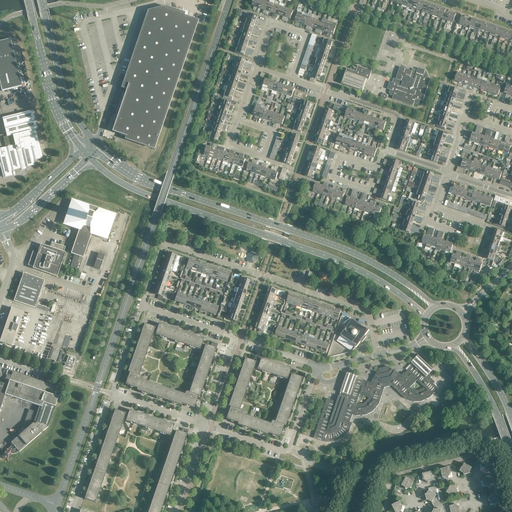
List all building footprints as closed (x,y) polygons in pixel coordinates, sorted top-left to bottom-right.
[(264,1),(262,0),(258,0),(255,11),(257,12),(259,8),(261,9),(264,1)] [(420,1),(417,0),(414,0),(412,8),(417,10),(420,1)] [(425,3),(420,1),(417,10),(422,12),(425,3)] [(274,4),(269,2),(265,14),(267,15),(268,12),(271,12),(274,4)] [(430,4),(425,3),(422,12),(427,14),(430,4)] [(435,6),(430,4),(427,14),(432,15),(435,6)] [(283,7),(279,6),(274,18),(277,18),(278,15),(280,16),(283,7)] [(440,8),(435,6),(432,15),(437,17),(440,8)] [(124,88),(129,90),(114,132),(128,137),(128,139),(156,149),(163,131),(166,121),(200,23),(200,21),(186,16),(187,14),(168,7),(150,12),(124,88)] [(446,10),(440,8),(437,17),(442,19),(446,10)] [(293,11),(288,9),(284,21),(286,22),(288,18),(290,19),(293,11)] [(303,12),(298,10),(294,22),(297,22),(296,26),(298,27),(302,15),(303,12)] [(451,11),(446,10),(442,19),(448,21),(451,11)] [(456,13),(451,11),(448,21),(453,22),(454,20),(456,13)] [(249,13),(247,18),(263,24),(263,21),(256,19),(257,16),(249,13)] [(307,17),(302,15),(298,27),(300,28),(302,24),(304,25),(307,17)] [(467,17),(462,15),(459,24),(464,26),(467,17)] [(472,19),(467,17),(464,26),(469,28),(472,19)] [(317,20),(312,18),(308,30),(310,31),(311,27),(314,28),(317,20)] [(322,19),(322,21),(317,33),(320,34),(321,31),(323,32),(327,21),(322,19)] [(477,21),(472,19),(469,28),(474,30),(477,21)] [(332,22),(327,21),(323,32),(326,32),(325,36),(327,37),(332,22)] [(482,22),(477,21),(474,30),(479,31),(482,22)] [(337,24),(332,22),(327,37),(329,37),(331,34),(333,35),(336,26),(337,24)] [(487,24),(482,22),(479,31),(484,33),(487,24)] [(493,26),(487,24),(484,33),(489,35),(493,26)] [(498,28),(493,26),(489,35),(495,37),(498,28)] [(503,29),(498,28),(495,37),(500,38),(503,29)] [(508,31),(503,29),(500,38),(505,40),(508,31)] [(10,39),(0,41),(0,84),(2,91),(22,86),(10,39)] [(247,45),(239,43),(237,47),(249,51),(250,49),(246,48),(247,45)] [(235,62),(247,66),(251,68),(251,65),(244,63),(245,60),(237,57),(235,62)] [(358,66),(357,69),(356,72),(350,70),(347,69),(341,84),(362,91),(362,90),(366,79),(368,80),(372,71),(369,70),(365,69),(364,68),(358,66)] [(242,70),(234,67),(232,72),(244,76),(245,74),(241,73),(242,70)] [(396,79),(394,78),(394,79),(396,79),(395,81),(393,80),(392,83),(390,82),(387,89),(389,90),(391,90),(390,93),(390,94),(393,95),(392,97),(392,99),(413,106),(413,105),(414,103),(417,104),(418,103),(419,100),(421,101),(423,101),(430,80),(427,80),(430,73),(425,70),(418,68),(417,70),(412,69),(412,71),(410,70),(400,67),(396,79)] [(270,81),(265,79),(261,90),(266,92),(267,89),(270,81)] [(450,87),(448,92),(460,96),(461,94),(457,93),(458,90),(450,87)] [(235,94),(234,94),(225,91),(224,96),(227,97),(226,99),(231,101),(232,99),(233,96),(237,98),(237,95),(235,94)] [(307,95),(295,91),(294,96),(305,100),(307,95)] [(455,100),(446,97),(445,102),(457,106),(457,103),(454,102),(455,100)] [(231,101),(226,99),(226,101),(222,100),(221,105),(233,109),(233,107),(230,105),(231,103),(231,101)] [(262,105),(257,104),(253,115),(258,117),(261,108),(262,105)] [(346,108),(334,105),(333,110),(344,113),(346,108)] [(228,113),(219,110),(217,114),(229,119),(230,116),(227,115),(228,113)] [(295,114),(298,115),(306,118),(308,113),(299,110),(297,110),(295,114)] [(3,118),(9,142),(7,142),(8,147),(6,148),(6,149),(0,150),(0,164),(3,177),(12,175),(11,170),(21,168),(21,170),(26,169),(25,166),(26,166),(34,164),(33,159),(43,157),(31,111),(3,118)] [(448,119),(440,116),(438,121),(448,124),(450,125),(451,123),(447,122),(448,119)] [(221,132),(212,129),(211,134),(223,138),(224,136),(220,134),(221,132)] [(496,133),(494,140),(491,139),(489,148),(493,149),(496,141),(497,140),(498,137),(499,134),(496,133)] [(223,138),(211,134),(209,139),(212,140),(211,141),(214,142),(214,140),(218,142),(218,139),(222,140),(223,138)] [(329,156),(328,158),(325,168),(324,172),(328,173),(334,158),(329,156)] [(287,170),(282,168),(279,179),(280,180),(283,181),(287,170)] [(419,179),(422,180),(430,183),(431,181),(434,182),(435,179),(433,179),(432,178),(423,175),(421,175),(419,179)] [(511,184),(511,182),(501,179),(499,184),(511,188),(511,184)] [(312,181),(312,182),(311,186),(314,187),(312,192),(317,193),(320,185),(315,183),(316,183),(312,181)] [(427,193),(418,190),(417,195),(425,198),(426,198),(429,199),(429,196),(426,195),(427,193)] [(473,192),(469,190),(466,199),(465,200),(470,202),(471,200),(473,192)] [(351,194),(350,197),(347,197),(345,205),(350,207),(352,198),(353,197),(354,195),(351,194)] [(507,200),(495,196),(494,201),(505,205),(507,200)] [(116,214),(71,199),(63,225),(79,230),(72,251),(71,251),(71,253),(74,255),(73,257),(70,256),(73,258),(72,260),(69,259),(72,261),(71,263),(68,262),(71,263),(70,266),(67,265),(69,266),(69,267),(71,267),(71,266),(79,269),(76,268),(77,265),(80,267),(80,266),(77,265),(78,262),(81,264),(81,263),(78,262),(79,259),(82,261),(82,260),(79,259),(80,257),(83,258),(84,256),(91,234),(107,240),(116,214)] [(380,204),(379,206),(379,207),(377,206),(374,215),(379,217),(381,210),(382,211),(384,205),(380,204)] [(398,229),(401,230),(409,233),(410,230),(414,232),(414,229),(412,228),(411,228),(402,225),(399,224),(398,229)] [(432,234),(430,233),(429,235),(429,236),(426,245),(425,247),(430,249),(431,246),(434,238),(431,237),(432,234)] [(437,235),(437,238),(436,239),(434,238),(431,246),(436,248),(439,240),(440,236),(437,235)] [(442,237),(440,236),(439,240),(436,248),(435,250),(440,252),(440,250),(443,241),(441,240),(442,237)] [(447,239),(446,241),(446,242),(443,241),(440,250),(445,251),(449,239),(447,239)] [(65,247),(51,242),(49,249),(42,247),(40,253),(34,251),(34,252),(33,251),(28,265),(33,267),(33,269),(57,277),(65,252),(64,252),(65,247)] [(490,244),(489,243),(486,243),(485,245),(489,246),(488,249),(496,251),(498,247),(490,244)] [(105,254),(99,252),(94,267),(100,269),(105,254)] [(177,256),(168,253),(167,258),(175,261),(177,256)] [(256,255),(251,253),(247,256),(248,262),(253,263),(257,260),(256,255)] [(465,258),(463,257),(460,266),(465,267),(469,255),(466,255),(465,258)] [(458,256),(455,264),(454,267),(459,268),(460,266),(463,257),(458,256)] [(175,261),(167,258),(165,263),(174,266),(175,261)] [(475,262),(472,261),(469,269),(474,271),(477,262),(477,261),(478,259),(476,258),(475,262)] [(194,261),(188,259),(185,268),(191,270),(194,261)] [(199,263),(194,261),(191,270),(196,272),(199,263)] [(174,266),(165,263),(163,268),(172,271),(174,266)] [(204,265),(199,263),(196,272),(201,273),(204,265)] [(488,266),(482,264),(480,271),(486,273),(488,266)] [(209,266),(204,265),(201,273),(206,275),(209,266)] [(214,268),(209,266),(206,275),(211,277),(214,268)] [(172,271),(163,268),(161,273),(170,276),(172,271)] [(219,270),(214,268),(211,277),(216,279),(219,270)] [(224,272),(219,270),(216,279),(221,280),(224,272)] [(230,274),(224,272),(221,280),(227,282),(230,274)] [(23,273),(21,279),(14,299),(14,301),(35,308),(44,280),(23,273)] [(170,276),(161,273),(160,278),(168,281),(170,276)] [(250,280),(241,277),(239,283),(248,286),(250,280)] [(168,281),(160,278),(158,283),(167,286),(168,281)] [(167,286),(158,283),(156,289),(165,292),(167,286)] [(248,286),(239,283),(237,288),(246,291),(248,286)] [(278,290),(269,287),(267,292),(276,295),(278,290)] [(246,291),(237,288),(236,293),(244,296),(246,291)] [(165,292),(156,289),(154,294),(163,297),(165,292)] [(183,292),(178,290),(174,301),(180,303),(183,294),(183,292)] [(276,295),(267,292),(266,297),(274,300),(276,295)] [(244,296),(236,293),(234,298),(243,301),(244,296)] [(188,296),(183,294),(180,303),(185,304),(188,296)] [(294,296),(289,294),(286,303),(291,304),(294,296)] [(193,297),(188,296),(185,304),(190,306),(193,297)] [(300,297),(294,296),(291,304),(297,306),(300,297)] [(198,299),(193,297),(190,306),(195,308),(198,299)] [(274,300),(266,297),(264,303),(273,306),(274,300)] [(305,299),(300,297),(297,306),(302,308),(305,299)] [(243,301),(234,298),(232,303),(241,306),(243,301)] [(203,301),(198,299),(195,308),(200,310),(203,301)] [(310,301),(305,299),(302,308),(307,310),(310,301)] [(208,303),(203,301),(200,310),(205,311),(208,303)] [(315,303),(310,301),(307,310),(312,311),(315,303)] [(213,304),(208,303),(205,311),(210,313),(213,304)] [(241,306),(232,303),(230,308),(239,311),(241,306)] [(273,306),(264,303),(262,308),(271,311),(273,306)] [(320,304),(315,303),(312,311),(317,313),(320,304)] [(219,306),(213,304),(210,313),(216,315),(219,306)] [(325,306),(320,304),(317,313),(322,315),(325,306)] [(37,305),(36,309),(48,313),(49,309),(37,305)] [(330,308),(325,306),(322,315),(327,317),(330,308)] [(23,312),(11,308),(3,331),(0,340),(0,342),(12,346),(23,312)] [(239,311),(230,308),(229,313),(237,316),(239,311)] [(271,311),(262,308),(260,313),(269,316),(271,311)] [(335,310),(330,308),(327,317),(332,318),(335,310)] [(341,311),(335,310),(332,318),(338,320),(341,311)] [(237,316),(229,313),(227,319),(236,322),(237,316)] [(269,316),(260,313),(259,318),(267,321),(269,316)] [(267,321),(259,318),(257,323),(266,326),(267,321)] [(341,335),(336,341),(349,350),(354,345),(354,346),(354,347),(355,347),(355,348),(356,348),(356,347),(357,347),(369,331),(369,330),(369,329),(368,329),(368,328),(367,328),(367,329),(366,329),(364,328),(352,319),(341,335)] [(159,323),(157,329),(155,334),(160,336),(161,335),(163,335),(162,337),(170,339),(174,328),(169,327),(169,326),(169,327),(167,326),(166,326),(159,323)] [(266,326),(257,323),(255,328),(259,330),(264,331),(266,326)] [(155,327),(144,324),(140,336),(151,340),(155,327)] [(283,328),(278,326),(275,335),(280,337),(283,328)] [(178,330),(174,328),(170,339),(178,342),(178,341),(180,341),(180,343),(185,345),(189,334),(181,331),(179,330),(178,330)] [(288,330),(283,328),(280,337),(285,339),(288,330)] [(294,332),(288,330),(285,339),(291,341),(294,332)] [(299,334),(294,332),(291,341),(296,342),(299,334)] [(305,333),(304,335),(301,344),(306,346),(309,337),(310,335),(305,333)] [(196,336),(189,334),(185,345),(190,346),(190,345),(192,346),(192,347),(200,350),(204,339),(199,337),(198,337),(196,336)] [(304,335),(299,334),(296,342),(301,344),(304,335)] [(151,340),(140,336),(136,348),(147,352),(151,340)] [(314,339),(309,337),(306,346),(311,348),(314,339)] [(319,341),(314,339),(311,348),(316,349),(319,341)] [(324,342),(319,341),(316,349),(321,351),(324,342)] [(330,344),(324,342),(321,351),(327,353),(330,344)] [(216,348),(205,345),(201,357),(212,360),(216,348)] [(147,352),(136,348),(132,360),(143,364),(147,352)] [(430,378),(436,372),(418,355),(411,363),(413,365),(406,371),(405,373),(404,372),(399,377),(398,376),(396,375),(398,373),(388,367),(383,368),(388,387),(391,386),(404,398),(414,402),(421,402),(430,398),(438,389),(433,384),(435,382),(430,378)] [(75,358),(68,356),(66,363),(73,365),(75,358)] [(212,360),(201,357),(197,369),(208,372),(212,360)] [(256,362),(245,358),(243,363),(241,370),(252,374),(256,362)] [(261,358),(259,364),(257,369),(265,372),(265,371),(268,371),(267,373),(272,374),(276,363),(268,361),(268,360),(268,361),(266,360),(266,359),(265,360),(261,358)] [(143,364),(132,360),(128,372),(129,372),(139,376),(139,375),(143,364)] [(283,366),(276,363),(272,374),(277,376),(277,375),(280,375),(279,377),(287,379),(291,368),(286,367),(286,366),(286,367),(283,366),(284,366),(283,365),(283,366)] [(366,415),(372,412),(373,411),(379,405),(385,387),(388,387),(383,368),(379,369),(373,379),(375,380),(374,382),(374,384),(367,381),(367,383),(356,379),(357,376),(347,373),(346,375),(339,396),(338,396),(336,402),(355,408),(353,415),(356,416),(366,415)] [(208,372),(197,369),(193,381),(204,384),(208,372)] [(252,374),(241,370),(237,382),(248,386),(252,374)] [(13,371),(8,385),(5,395),(17,399),(41,407),(40,411),(40,412),(38,416),(37,420),(36,421),(37,421),(36,423),(34,424),(33,423),(19,436),(18,436),(15,439),(11,442),(11,443),(13,445),(6,451),(0,448),(0,456),(4,456),(7,457),(9,455),(16,453),(18,451),(19,452),(48,427),(49,425),(49,424),(50,420),(51,420),(50,420),(52,416),(52,415),(53,411),(54,411),(58,397),(56,396),(59,387),(13,371)] [(139,376),(129,372),(125,384),(137,388),(140,379),(141,379),(142,377),(141,376),(139,375),(139,376)] [(302,378),(291,374),(287,386),(298,390),(300,383),(302,378)] [(155,384),(141,379),(140,379),(137,388),(137,390),(142,392),(142,390),(144,391),(144,393),(152,395),(155,384)] [(193,381),(189,392),(189,393),(198,396),(200,397),(204,384),(193,381)] [(248,386),(237,382),(232,394),(243,398),(248,386)] [(170,389),(155,384),(152,395),(159,398),(160,397),(162,397),(162,399),(166,400),(170,389)] [(298,390),(287,386),(283,398),(294,402),(298,390)] [(185,395),(185,394),(170,389),(166,400),(171,402),(172,401),(174,401),(174,403),(181,405),(182,404),(185,395)] [(185,392),(185,394),(185,395),(182,404),(194,408),(198,396),(189,393),(189,392),(187,392),(185,392)] [(243,398),(232,394),(228,406),(230,407),(239,410),(243,398)] [(294,402),(283,398),(279,410),(290,414),(294,402)] [(355,408),(336,402),(327,398),(321,416),(314,438),(327,443),(336,442),(343,439),(349,431),(352,423),(350,422),(353,415),(355,408)] [(239,410),(230,407),(226,419),(238,423),(241,414),(242,414),(242,412),(241,410),(239,410)] [(126,413),(115,410),(112,418),(113,418),(113,420),(111,420),(110,425),(121,428),(126,413)] [(137,412),(129,410),(126,421),(131,422),(131,421),(133,422),(133,423),(140,426),(144,415),(140,413),(139,413),(137,412)] [(279,410),(275,422),(284,425),(286,426),(290,414),(279,410)] [(256,419),(242,414),(241,414),(238,423),(237,425),(245,427),(246,426),(248,427),(248,428),(252,430),(256,419)] [(149,416),(144,415),(140,426),(148,428),(149,427),(151,428),(150,429),(155,431),(159,420),(152,417),(151,417),(149,416)] [(271,424),(256,419),(252,430),(257,431),(258,430),(260,431),(259,432),(267,435),(268,433),(271,424)] [(166,422),(159,420),(155,431),(160,432),(161,431),(163,432),(162,433),(170,436),(174,425),(169,423),(167,422),(166,422)] [(271,422),(271,424),(268,433),(280,437),(284,425),(275,422),(273,421),(271,422)] [(121,428),(110,425),(108,430),(109,430),(109,432),(107,432),(104,440),(115,443),(121,428)] [(176,431),(172,443),(183,447),(187,434),(176,431)] [(115,443),(104,440),(102,447),(103,448),(103,450),(101,449),(99,454),(110,458),(115,443)] [(183,447),(172,443),(168,455),(179,458),(183,447)] [(110,458),(99,454),(98,459),(99,460),(98,462),(97,461),(94,469),(105,473),(110,458)] [(179,458),(168,455),(163,468),(174,472),(179,458)] [(488,458),(479,460),(480,464),(480,466),(485,469),(486,467),(490,466),(488,458)] [(464,464),(460,471),(463,473),(464,475),(470,473),(469,472),(472,468),(464,464)] [(450,472),(449,467),(441,469),(443,478),(447,477),(448,478),(451,472),(450,472)] [(174,472),(163,468),(158,483),(169,487),(174,472)] [(105,473),(94,469),(92,477),(93,477),(92,480),(91,479),(89,484),(100,488),(105,473)] [(433,480),(431,472),(422,474),(423,478),(422,480),(428,483),(429,481),(433,480)] [(489,489),(494,481),(486,476),(484,480),(482,481),(484,487),(485,486),(489,489)] [(406,478),(401,485),(405,488),(406,489),(412,488),(411,486),(414,482),(406,478)] [(169,487),(158,483),(153,496),(164,500),(169,487)] [(100,488),(89,484),(88,489),(89,489),(88,491),(87,491),(84,499),(95,503),(100,488)] [(456,493),(458,493),(456,487),(455,487),(451,485),(446,493),(454,497),(456,493)] [(432,503),(433,505),(443,502),(439,486),(428,488),(429,491),(427,494),(425,495),(427,501),(428,500),(432,503)] [(499,503),(497,495),(493,496),(491,495),(488,500),(490,501),(491,506),(499,503)] [(164,500),(153,496),(149,508),(160,511),(164,500)] [(454,500),(443,502),(445,511),(459,511),(459,509),(460,507),(455,504),(454,500)] [(400,501),(392,505),(395,511),(398,511),(400,511),(401,511),(403,506),(402,505),(400,501)] [(445,511),(443,502),(433,505),(434,509),(432,511),(445,511)]
